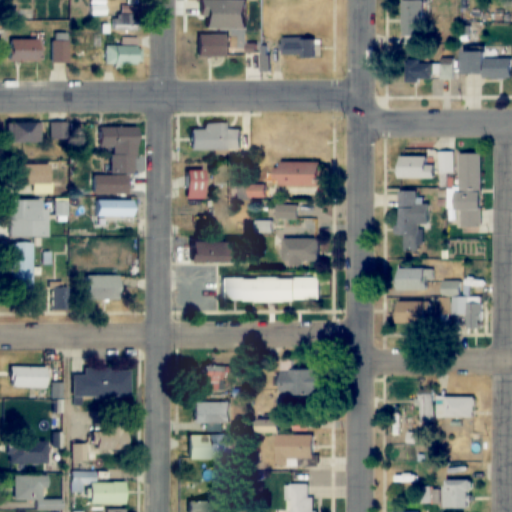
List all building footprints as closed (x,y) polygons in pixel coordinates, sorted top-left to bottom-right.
[(422,0),(402,0),(402,35),(423,35),(422,0)] [(214,25),(230,25),(230,19),(240,19),(240,1),(196,1),(196,19),(214,19),(214,25)] [(105,16),(105,7),(89,7),(89,16),(105,16)] [(111,32),(133,32),(133,15),(111,15),(111,32)] [(197,34),(197,57),(227,57),(227,34),(197,34)] [(315,58),(315,38),(282,38),(282,58),(315,58)] [(6,62),(35,62),(35,39),(6,39),(6,62)] [(67,64),(67,41),(50,41),(50,64),(67,64)] [(106,47),(106,62),(138,62),(138,47),(106,47)] [(460,77),(511,77),(511,58),(484,58),(484,52),(460,52),(460,77)] [(442,59),(442,79),(454,79),(454,59),(442,59)] [(404,61),(404,81),(433,81),(433,61),(404,61)] [(66,141),(66,122),(4,123),(4,142),(66,141)] [(227,123),(202,123),(202,129),(189,129),(189,150),(240,150),(240,129),(227,129),(227,123)] [(134,127),(96,127),(96,148),(108,148),(108,173),(134,173),(134,127)] [(454,152),(438,152),(438,174),(454,174),(454,152)] [(481,154),(458,154),(458,192),(454,192),(454,210),(458,210),(458,226),(481,226),(481,154)] [(433,164),(427,164),(427,157),(397,157),(397,179),(433,179),(433,164)] [(318,186),(318,163),(274,163),(274,186),(318,186)] [(14,165),(14,185),(31,185),(31,195),(50,195),(50,165),(14,165)] [(202,171),(184,171),(184,199),(202,199),(202,171)] [(397,237),(427,238),(428,204),(416,203),(417,192),(399,191),(397,237)] [(46,209),(39,209),(39,200),(7,200),(7,236),(46,236),(46,209)] [(93,200),(93,219),(133,219),(133,200),(93,200)] [(265,222),(265,231),(256,231),(256,232),(272,232),(272,222),(265,222)] [(284,238),(284,265),(319,265),(319,238),(284,238)] [(186,262),(240,262),(240,242),(186,242),(186,262)] [(31,293),(31,243),(10,243),(10,293),(31,293)] [(397,268),(397,290),(432,290),(432,268),(397,268)] [(117,275),(82,275),(82,299),(117,299),(117,275)] [(219,278),(219,301),(320,301),(320,277),(219,278)] [(461,297),(460,282),(441,282),(442,321),(452,321),(451,297),(461,297)] [(69,310),(69,284),(51,284),(51,310),(69,310)] [(483,331),(483,298),(466,298),(466,331),(483,331)] [(224,390),(224,366),(199,366),(199,390),(224,390)] [(9,388),(45,388),(45,367),(9,367),(9,388)] [(128,368),(81,369),(81,375),(70,375),(70,397),(128,396),(128,368)] [(279,398),(318,398),(318,370),(280,370),(279,398)] [(419,420),(433,420),(433,393),(419,393),(419,420)] [(474,397),(436,397),(436,418),(474,418),(474,397)] [(230,402),(191,402),(191,424),(230,424),(230,402)] [(124,450),(124,424),(101,424),(101,432),(91,432),(91,450),(124,450)] [(232,458),(232,435),(185,435),(185,458),(232,458)] [(276,467),(314,467),(314,435),(276,435),(276,467)] [(8,464),(45,464),(45,440),(8,440),(8,464)] [(123,502),(122,481),(95,482),(95,471),(71,471),(71,491),(86,491),(86,503),(123,502)] [(62,510),(62,500),(45,500),(45,476),(13,476),(13,500),(35,500),(35,510),(62,510)] [(470,480),(444,480),(444,508),(470,508),(470,480)] [(309,484),(288,484),(288,511),(316,511),(316,497),(309,497),(309,484)] [(219,511),(220,502),(187,502),(186,511),(219,511)]
